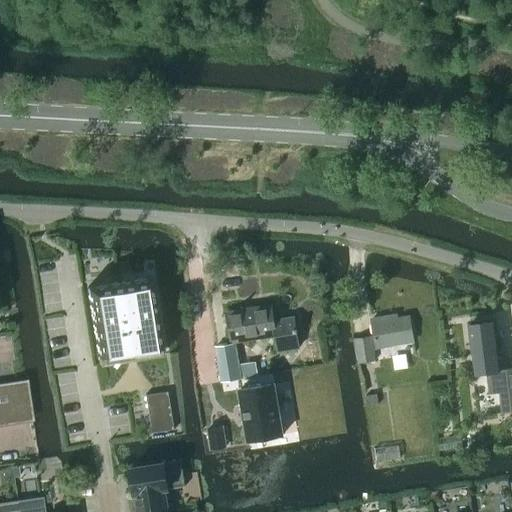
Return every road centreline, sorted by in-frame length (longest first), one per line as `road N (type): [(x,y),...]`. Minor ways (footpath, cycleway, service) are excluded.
road 1 (residential): [(0,208),(268,227),(370,242),(511,279)]
road 2 (secondary): [(401,143),(0,117)]
road 3 (secondary): [(401,143),(424,169),(484,206),(511,213)]
